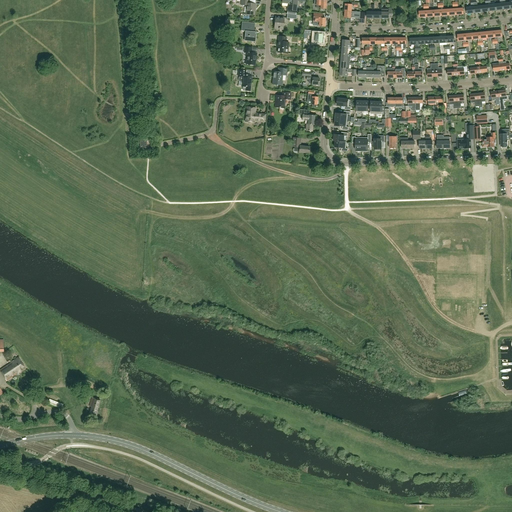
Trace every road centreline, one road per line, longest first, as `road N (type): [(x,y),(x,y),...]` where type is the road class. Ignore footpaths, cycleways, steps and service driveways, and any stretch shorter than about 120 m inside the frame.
road 1 (tertiary): [(511,156),(338,162),(324,146),(329,86)]
road 2 (secondary): [(71,435),(131,445),(281,511)]
road 3 (residential): [(511,79),(329,86)]
road 4 (residential): [(511,19),(334,29)]
